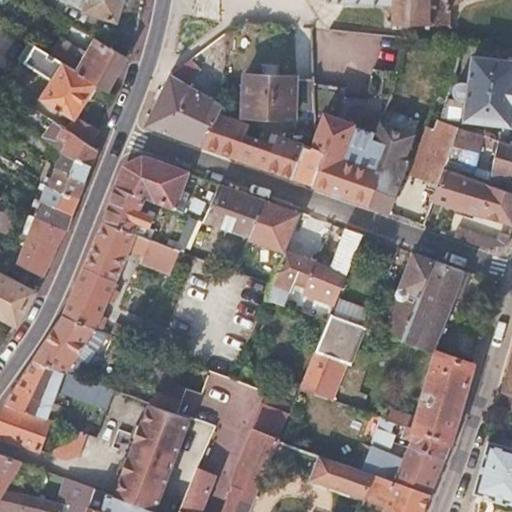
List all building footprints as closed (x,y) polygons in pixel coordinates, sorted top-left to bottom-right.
[(125,0),(64,0),(84,12),(118,22),(125,0)] [(398,31),(398,27),(426,27),(426,32),(432,32),(432,27),(443,28),(443,29),(446,29),(446,27),(448,27),(448,32),(453,32),(453,10),(461,6),(464,10),(468,6),(466,3),(468,0),(393,0),(393,31),(398,31)] [(110,91),(129,57),(95,37),(76,70),(98,84),(110,91)] [(102,129),(78,118),(98,84),(76,70),(37,46),(27,64),(53,80),(42,99),(68,117),(64,127),(95,149),(102,129)] [(511,62),(475,57),(465,123),(511,128),(511,62)] [(225,106),(173,75),(146,127),(205,149),(208,141),(225,106)] [(311,147),(312,81),(246,79),(245,117),(295,119),(294,144),(310,149),(311,150),(311,147)] [(446,170),(461,129),(443,123),(452,95),(434,88),(418,128),(434,134),(418,180),(440,187),(446,170)] [(392,216),(411,162),(406,160),(411,145),(402,141),(415,104),(392,95),(379,134),(378,136),(393,142),(383,172),(370,208),(392,216)] [(231,152),(241,130),(236,123),(232,111),(225,106),(208,141),(231,152)] [(358,127),(359,125),(326,113),(311,147),(311,150),(326,156),(315,189),(370,208),(383,172),(393,142),(378,136),(379,134),(358,127)] [(98,152),(95,149),(64,127),(59,139),(66,144),(62,152),(92,166),(98,152)] [(476,164),(483,144),(480,143),(482,135),(461,129),(446,170),(471,179),(476,164)] [(296,182),(310,149),(294,144),(285,140),(273,174),(296,182)] [(511,144),(503,142),(495,171),(497,171),(492,186),(511,193),(511,144)] [(315,189),(326,156),(311,150),(310,149),(296,182),(315,189)] [(87,181),(92,166),(62,152),(56,168),(87,181)] [(183,192),(190,173),(146,156),(126,167),(118,187),(147,200),(175,211),(183,192)] [(492,186),(497,171),(495,171),(476,164),(471,179),(492,186)] [(80,197),(87,181),(56,168),(49,183),(80,197)] [(511,193),(492,186),(471,179),(446,170),(440,187),(435,203),(511,225),(511,193)] [(74,214),(80,197),(49,183),(42,200),(74,214)] [(251,239),(267,202),(221,185),(205,222),(251,239)] [(152,230),(156,217),(143,212),(147,200),(118,187),(104,221),(136,234),(140,226),(152,230)] [(185,215),(192,196),(183,192),(175,211),(185,215)] [(2,197),(0,199),(0,209),(8,214),(14,204),(2,197)] [(68,230),(74,214),(42,200),(36,216),(68,230)] [(274,286),(287,253),(300,220),(302,215),(267,202),(251,239),(238,273),(274,286)] [(59,247),(68,230),(36,216),(30,232),(59,247)] [(186,254),(200,220),(189,216),(175,250),(180,252),(186,254)] [(97,331),(133,247),(150,253),(147,262),(172,271),(180,252),(175,250),(136,234),(104,221),(65,317),(96,330),(97,331)] [(509,248),(511,239),(511,237),(502,234),(500,240),(459,226),(454,238),(488,250),(509,248)] [(338,302),(365,237),(348,231),(332,270),(317,264),(308,288),(305,294),(337,306),(338,302)] [(44,275),(59,247),(30,232),(18,262),(44,275)] [(18,325),(36,291),(0,271),(0,251),(0,250),(0,315),(16,324),(18,325)] [(308,288),(317,264),(287,253),(274,286),(268,300),(275,302),(288,307),(297,284),(308,288)] [(420,305),(439,263),(414,254),(392,312),(394,313),(386,336),(404,342),(420,305)] [(451,316),(468,273),(439,263),(420,305),(451,316)] [(374,315),(338,302),(337,306),(332,317),(368,329),(374,315)] [(436,353),(451,316),(420,305),(404,342),(436,353)] [(67,373),(78,357),(96,330),(65,317),(36,361),(67,373)] [(353,365),(368,329),(332,317),(330,322),(305,383),(302,390),(335,402),(350,365),(353,365)] [(94,362),(112,336),(97,331),(96,330),(78,357),(94,362)] [(453,444),(476,366),(438,353),(415,431),(453,444)] [(48,419),(62,380),(83,387),(82,391),(111,402),(115,391),(67,373),(36,361),(7,404),(48,419)] [(302,390),(305,383),(290,377),(291,376),(282,373),(280,378),(287,380),(280,398),(295,404),(302,390)] [(177,413),(185,392),(187,389),(164,381),(155,405),(157,405),(177,413)] [(217,427),(225,407),(185,392),(177,413),(193,418),(203,422),(217,427)] [(251,511),(257,499),(280,443),(295,404),(280,398),(269,394),(232,485),(235,486),(224,511),(204,511),(218,478),(199,471),(198,474),(182,511),(251,511)] [(128,502),(155,511),(157,511),(175,466),(193,418),(177,413),(157,405),(155,405),(151,403),(134,451),(116,498),(128,502)] [(0,436),(42,451),(52,420),(48,419),(7,404),(0,426),(0,436)] [(448,460),(453,444),(415,431),(406,428),(403,437),(414,441),(412,448),(448,460)] [(511,500),(511,447),(492,442),(478,492),(487,494),(495,496),(495,498),(504,501),(505,499),(511,500)] [(432,495),(448,460),(412,448),(411,451),(398,483),(432,495)] [(9,490),(25,464),(0,454),(0,510),(6,511),(13,511),(25,494),(9,490)] [(370,502),(380,477),(368,473),(320,456),(311,481),(333,489),(350,495),(370,502)] [(425,511),(432,495),(398,483),(380,477),(370,502),(374,503),(389,508),(387,511),(425,511)] [(88,511),(89,510),(96,490),(67,479),(65,489),(73,492),(67,511),(88,511)] [(350,495),(333,489),(330,497),(347,503),(350,495)] [(61,511),(63,504),(29,496),(25,494),(13,511),(61,511)] [(155,511),(128,502),(116,498),(109,495),(106,511),(89,510),(88,511),(155,511)]
